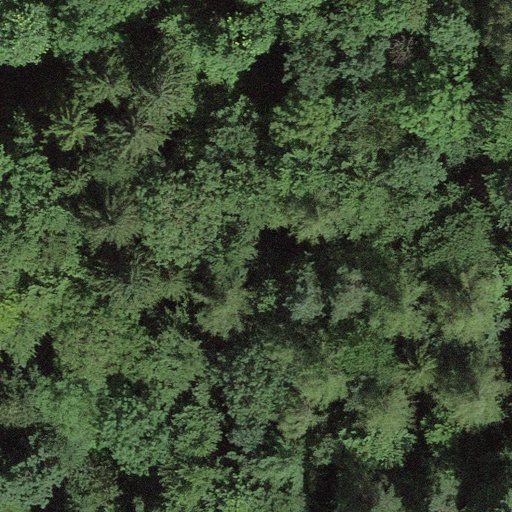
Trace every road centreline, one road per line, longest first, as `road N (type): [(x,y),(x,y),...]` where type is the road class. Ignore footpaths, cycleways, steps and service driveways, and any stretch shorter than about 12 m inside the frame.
road 1 (track): [(160,511),(174,431),(176,309),(207,197),(297,0)]
road 2 (track): [(509,0),(485,168),(511,281)]
road 3 (track): [(176,309),(0,319)]
